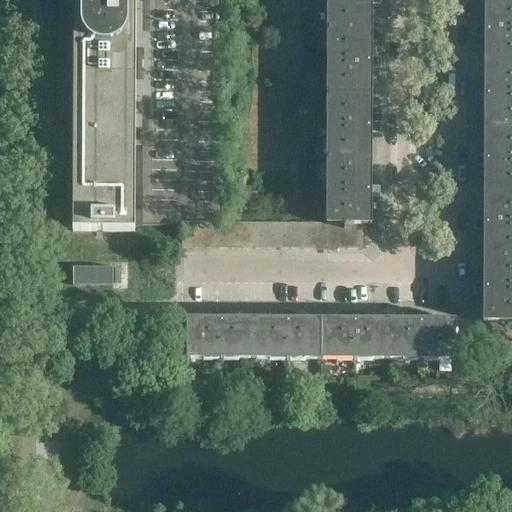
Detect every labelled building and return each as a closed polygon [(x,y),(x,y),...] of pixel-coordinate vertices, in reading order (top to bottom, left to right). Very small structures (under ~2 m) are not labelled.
[(135,146),(135,0),(73,0),(72,233),(134,233),(134,226),(182,226),(182,224),(195,224),(207,224),(219,224),(222,224),(222,199),(223,146),(135,146)] [(380,5),(380,0),(327,0),(327,31),(372,32),(372,5),(380,5)] [(511,65),(511,1),(484,1),(484,28),(475,28),(475,38),(484,38),(484,65),(511,65)] [(380,69),(380,58),(372,58),(372,32),(327,31),(327,96),(371,96),(372,69),(380,69)] [(511,129),(511,65),(484,65),(484,92),(475,92),(475,102),(483,102),(483,130),(511,129)] [(380,134),(380,123),(371,123),(371,96),(327,96),(327,160),(371,161),(371,134),(380,134)] [(511,194),(511,129),(483,130),(483,157),(475,157),(474,167),(483,167),(483,194),(511,194)] [(380,198),(380,187),(371,187),(371,161),(327,160),(326,225),(326,226),(361,226),(371,226),(371,198),(380,198)] [(511,258),(511,194),(483,194),(483,221),(474,221),(474,231),(483,231),(483,258),(511,258)] [(195,249),(195,224),(182,224),(182,226),(182,249),(195,249)] [(207,249),(207,224),(195,224),(195,249),(207,249)] [(219,249),(219,224),(207,224),(207,249),(219,249)] [(231,224),(222,224),(219,224),(219,249),(231,249),(231,224)] [(243,249),(243,224),(231,224),(231,249),(243,249)] [(255,249),(255,224),(243,224),(243,249),(255,249)] [(267,249),(267,224),(255,224),(255,249),(267,249)] [(279,249),(279,224),(267,224),(267,249),(279,249)] [(291,249),(291,224),(279,224),(279,249),(291,249)] [(303,250),(303,224),(291,224),(291,249),(303,250)] [(315,250),(315,225),(303,224),(303,250),(315,250)] [(361,250),(361,226),(326,226),(326,225),(315,225),(315,250),(361,250)] [(511,323),(511,258),(483,258),(483,285),(474,285),(474,295),(483,295),(482,323),(511,323)] [(113,287),(113,268),(72,268),(72,287),(113,287)] [(254,360),(254,320),(226,320),(226,311),(216,311),(216,320),(187,320),(187,360),(254,360)] [(321,361),(321,321),(292,320),(292,312),(282,312),(282,320),(254,320),(254,360),(321,361)] [(387,361),(388,321),(360,321),(360,312),(349,312),(349,321),(321,321),(321,361),(387,361)] [(454,361),(455,335),(455,321),(426,321),(426,312),(415,312),(415,321),(388,321),(387,361),(454,361)]
